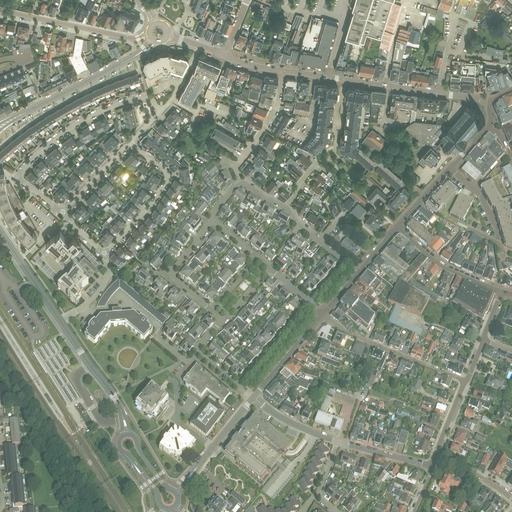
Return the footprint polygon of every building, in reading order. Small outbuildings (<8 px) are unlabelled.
[(42,0),(39,10),(45,11),(48,4),(44,2),(45,0),(47,0),(42,0)] [(61,0),(59,0),(52,0),(48,12),(50,12),(50,13),(54,14),(56,7),(58,7),(61,0)] [(110,3),(112,4),(113,4),(112,5),(116,8),(115,11),(118,12),(119,9),(122,6),(119,3),(120,1),(120,0),(111,0),(110,2),(110,3)] [(194,0),(191,8),(198,11),(197,14),(201,15),(202,13),(203,13),(208,0),(194,0)] [(381,39),(392,0),(352,0),(352,3),(355,6),(354,9),(352,9),(352,10),(353,10),(349,22),(350,22),(345,37),(354,40),(363,43),(364,43),(366,35),(381,39)] [(440,0),(438,7),(449,11),(452,1),(452,0),(440,0)] [(462,6),(462,7),(463,4),(465,0),(459,0),(457,6),(455,12),(459,14),(462,6)] [(475,13),(475,12),(480,0),(471,0),(467,10),(475,13)] [(505,0),(504,0),(494,0),(490,6),(492,8),(497,3),(500,6),(505,0)] [(95,4),(89,1),(87,6),(82,4),(80,7),(79,7),(75,16),(82,20),(84,15),(89,17),(95,4)] [(500,8),(506,13),(511,6),(506,1),(500,8)] [(230,14),(234,5),(226,2),(224,7),(222,6),(219,12),(221,13),(225,15),(226,12),(230,14)] [(257,13),(261,3),(256,2),(254,7),(253,11),(257,13)] [(393,2),(383,35),(380,47),(387,49),(400,5),(393,2)] [(93,22),(94,23),(97,14),(95,13),(98,6),(95,5),(93,9),(91,12),(92,12),(88,20),(90,21),(91,21),(91,22),(92,22),(93,22)] [(428,12),(423,26),(425,27),(431,29),(435,17),(437,11),(424,7),(424,6),(421,5),(420,10),(428,12)] [(475,13),(467,10),(461,8),(462,7),(462,6),(459,14),(472,19),(475,13)] [(273,18),(276,12),(269,9),(265,19),(269,20),(270,17),(273,18)] [(500,22),(503,18),(506,21),(508,18),(507,17),(509,16),(511,18),(511,9),(511,11),(510,11),(506,16),(503,13),(497,19),(500,22)] [(130,12),(124,10),(120,18),(126,20),(126,21),(127,23),(128,24),(126,28),(133,31),(136,25),(138,24),(140,18),(139,15),(132,12),(130,12)] [(111,16),(104,13),(100,22),(101,22),(101,24),(103,24),(104,24),(107,25),(110,19),(114,21),(118,13),(114,11),(112,16),(111,16)] [(435,17),(441,19),(444,13),(437,11),(435,17)] [(475,12),(475,13),(472,19),(478,22),(479,20),(478,19),(480,14),(475,12)] [(288,37),(289,38),(289,37),(294,39),(298,29),(304,17),(296,14),(292,25),(293,26),(288,37)] [(211,18),(208,17),(204,27),(200,25),(196,34),(203,37),(211,18)] [(303,39),(302,41),(301,47),(300,51),(300,54),(298,64),(298,62),(302,63),(302,65),(325,69),(326,65),(338,25),(328,21),(314,18),(312,18),(311,18),(303,39)] [(484,19),(481,24),(486,28),(490,22),(484,19)] [(215,22),(211,20),(207,29),(207,30),(204,37),(211,40),(214,32),(212,31),(215,22)] [(8,24),(8,25),(6,33),(9,33),(8,36),(11,36),(12,36),(13,33),(15,26),(8,24)] [(222,32),(219,30),(221,25),(218,24),(211,41),(217,43),(222,32)] [(20,44),(24,27),(19,26),(18,29),(17,29),(16,33),(19,34),(18,40),(17,45),(20,46),(20,44)] [(222,32),(217,43),(222,45),(224,44),(230,28),(228,27),(224,26),(222,31),(224,32),(223,32),(222,32)] [(23,44),(24,42),(25,35),(29,36),(30,32),(28,31),(29,28),(24,27),(20,44),(23,44)] [(407,40),(410,30),(407,29),(400,27),(396,40),(401,42),(400,46),(404,47),(405,47),(407,40)] [(407,40),(407,43),(418,47),(419,44),(417,43),(420,32),(411,29),(410,30),(407,40)] [(506,39),(509,35),(504,30),(500,35),(504,38),(506,39)] [(239,33),(238,36),(238,37),(237,39),(236,42),(236,43),(237,44),(239,43),(243,45),(247,36),(248,33),(248,32),(246,31),(245,32),(242,31),(241,34),(239,33)] [(52,33),(45,32),(43,40),(47,40),(46,45),(49,46),(52,33)] [(32,42),(40,44),(40,39),(36,39),(37,34),(33,33),(32,42)] [(273,60),(273,59),(277,49),(281,38),(281,37),(282,34),(279,33),(277,40),(275,39),(273,43),(269,54),(270,55),(269,59),(273,60)] [(258,37),(254,35),(252,34),(251,37),(249,36),(246,46),(249,47),(249,48),(250,49),(252,50),(253,49),(258,37)] [(259,34),(258,37),(253,49),(259,51),(263,42),(262,42),(263,40),(260,39),(259,41),(258,40),(258,39),(259,40),(259,39),(261,35),(259,34)] [(59,36),(59,37),(58,37),(58,38),(57,38),(57,39),(57,40),(57,41),(58,42),(56,50),(63,52),(64,49),(70,50),(72,43),(65,42),(66,37),(59,36)] [(289,37),(289,38),(286,45),(285,45),(280,61),(288,62),(289,60),(292,47),(292,45),(294,39),(289,37)] [(345,37),(340,52),(345,54),(348,55),(350,55),(354,40),(345,37)] [(81,50),(83,40),(83,39),(76,38),(74,53),(73,56),(69,56),(74,67),(68,70),(69,71),(65,73),(70,82),(78,78),(74,71),(76,70),(78,74),(88,68),(81,55),(81,50)] [(281,38),(277,49),(273,59),(279,61),(282,53),(279,52),(283,42),(282,42),(284,39),(281,38)] [(363,43),(354,40),(350,55),(349,56),(348,63),(347,63),(346,72),(355,73),(356,66),(357,66),(363,43)] [(396,40),(394,52),(393,58),(389,78),(397,80),(399,68),(401,61),(401,60),(402,55),(404,47),(400,46),(401,42),(396,40)] [(120,53),(116,44),(109,47),(111,53),(110,53),(112,57),(120,53)] [(297,64),(299,54),(300,54),(300,51),(301,47),(292,45),(292,47),(289,60),(291,60),(290,63),(297,64)] [(494,57),(498,58),(502,59),(503,51),(501,51),(501,50),(499,50),(496,49),(495,50),(495,51),(494,57)] [(90,71),(96,68),(94,65),(94,66),(91,62),(92,61),(88,55),(89,55),(87,52),(84,53),(86,56),(89,62),(86,63),(90,71)] [(348,55),(345,54),(340,52),(335,70),(344,71),(348,55)] [(94,65),(96,68),(101,66),(97,58),(94,59),(91,53),(89,55),(88,55),(92,61),(91,62),(94,66),(94,65)] [(170,69),(171,69),(182,72),(188,62),(188,61),(186,58),(180,56),(179,57),(168,54),(168,53),(167,53),(164,53),(161,54),(160,54),(160,55),(150,60),(150,59),(145,62),(144,66),(149,76),(145,78),(148,87),(152,85),(156,83),(155,81),(163,76),(163,74),(165,74),(168,73),(169,72),(170,69)] [(437,53),(434,64),(440,66),(440,65),(443,54),(437,53)] [(188,106),(192,99),(196,91),(204,76),(206,73),(216,77),(218,72),(221,66),(216,64),(210,62),(206,60),(204,59),(199,57),(196,64),(197,64),(195,69),(194,70),(193,72),(190,76),(190,77),(188,81),(185,86),(183,90),(180,95),(178,100),(188,106)] [(374,66),(375,63),(371,63),(371,62),(371,59),(366,58),(365,63),(363,63),(363,65),(361,64),(358,74),(372,76),(374,66)] [(387,60),(378,58),(376,65),(373,76),(382,77),(383,73),(384,74),(385,71),(384,71),(385,67),(387,60)] [(399,68),(408,70),(411,71),(413,61),(405,59),(405,60),(401,59),(401,60),(401,61),(399,68)] [(452,60),(451,72),(448,72),(447,72),(447,73),(447,74),(446,75),(446,81),(446,82),(447,82),(447,83),(450,83),(449,88),(459,90),(460,79),(461,71),(460,71),(463,63),(464,61),(460,61),(452,60)] [(460,79),(459,90),(473,91),(473,80),(475,80),(475,64),(463,63),(460,71),(461,71),(460,79)] [(436,84),(438,75),(440,66),(434,64),(432,71),(431,70),(428,85),(434,85),(436,84)] [(224,94),(228,85),(229,85),(229,86),(231,86),(232,83),(231,83),(232,77),(234,78),(237,70),(227,66),(225,70),(223,69),(222,74),(221,73),(218,81),(216,86),(219,87),(217,91),(224,94)] [(22,68),(16,70),(20,80),(26,78),(22,68)] [(410,73),(408,73),(408,70),(399,68),(398,80),(407,81),(409,81),(410,73)] [(485,75),(485,76),(489,91),(492,90),(499,88),(495,75),(496,70),(485,68),(484,75),(485,75)] [(506,76),(505,73),(504,72),(507,71),(506,68),(502,70),(502,72),(503,76),(503,77),(504,77),(507,86),(511,82),(511,78),(511,77),(508,78),(507,75),(506,76)] [(16,70),(9,73),(13,83),(20,80),(16,70)] [(249,73),(240,71),(238,70),(235,84),(238,84),(239,79),(243,80),(243,78),(247,79),(249,73)] [(418,83),(420,71),(416,70),(416,73),(411,72),(410,82),(418,83)] [(496,70),(495,75),(499,88),(507,86),(503,77),(503,76),(502,72),(496,72),(496,70)] [(420,71),(418,83),(427,84),(429,75),(424,74),(425,71),(420,71)] [(9,73),(2,76),(6,86),(13,83),(9,73)] [(141,76),(138,77),(137,73),(132,75),(135,84),(139,82),(143,81),(141,76)] [(57,75),(62,86),(68,83),(65,76),(61,78),(59,74),(57,75)] [(53,77),(55,81),(52,82),(56,89),(62,86),(57,75),(53,77)] [(132,75),(127,77),(130,86),(135,84),(132,75)] [(249,84),(250,84),(260,86),(262,78),(250,76),(249,84)] [(272,100),(265,97),(265,93),(275,94),(276,85),(276,86),(278,78),(264,76),(260,102),(259,101),(258,104),(269,108),(272,100)] [(122,79),(124,86),(129,85),(130,86),(127,77),(122,79)] [(124,86),(122,79),(116,81),(119,88),(120,91),(125,89),(124,86)] [(284,94),(293,95),(294,95),(294,91),(295,92),(296,88),(295,88),(295,87),(295,88),(296,81),(287,79),(287,81),(285,81),(284,87),(285,87),(284,94)] [(44,81),(49,92),(56,89),(52,82),(47,85),(45,80),(44,81)] [(40,83),(42,88),(39,89),(42,96),(49,92),(44,81),(40,83)] [(116,81),(111,83),(115,91),(114,90),(119,88),(116,81)] [(294,108),(293,112),(293,113),(302,114),(308,115),(310,104),(305,103),(306,92),(307,93),(309,82),(299,81),(297,91),(298,91),(297,96),(295,96),(294,102),(295,102),(295,104),(291,103),(290,107),(294,108)] [(111,83),(106,85),(110,93),(115,91),(111,83)] [(257,99),(259,90),(260,86),(250,84),(249,88),(250,88),(250,90),(248,97),(257,99)] [(315,133),(302,148),(316,154),(325,143),(327,145),(331,141),(332,135),(329,135),(331,127),(331,125),(332,124),(332,123),(332,120),(331,120),(332,112),(333,112),(334,104),(333,104),(333,102),(333,100),(336,100),(337,98),(338,98),(339,91),(337,91),(338,87),(315,84),(313,97),(320,98),(317,121),(316,133),(315,133)] [(24,94),(30,91),(32,94),(36,92),(32,85),(22,89),(24,94)] [(101,87),(105,95),(110,93),(106,85),(101,87)] [(100,98),(105,95),(101,87),(96,89),(100,98)] [(207,88),(204,96),(214,100),(217,92),(207,88)] [(347,114),(346,121),(345,121),(344,124),(344,126),(344,128),(344,129),(343,137),(341,137),(339,149),(347,155),(346,156),(348,158),(356,149),(359,146),(356,143),(356,141),(357,141),(357,139),(359,126),(362,104),(366,104),(369,104),(371,91),(348,88),(347,92),(346,92),(345,99),(346,99),(346,101),(349,102),(349,104),(348,106),(347,106),(346,114),(347,114)] [(96,89),(91,92),(94,99),(99,97),(100,98),(96,89)] [(6,114),(12,111),(10,106),(11,106),(9,101),(18,97),(15,90),(8,94),(9,96),(7,97),(4,99),(7,104),(2,106),(6,114)] [(371,105),(371,124),(373,124),(376,124),(377,118),(382,119),(384,105),(386,92),(371,90),(371,91),(371,105)] [(94,99),(91,92),(86,94),(89,101),(90,103),(95,101),(94,99)] [(404,107),(406,95),(400,94),(393,93),(392,100),(391,99),(389,110),(391,110),(390,115),(396,116),(397,106),(404,107)] [(85,104),(89,101),(86,94),(81,97),(85,104)] [(511,117),(511,94),(503,99),(502,99),(508,110),(511,117)] [(411,96),(406,95),(404,107),(415,109),(417,96),(411,95),(411,96)] [(418,96),(416,108),(418,109),(420,109),(420,111),(435,113),(435,110),(436,111),(436,110),(438,110),(439,99),(437,99),(420,97),(418,96)] [(81,97),(76,99),(80,106),(85,104),(81,97)] [(75,109),(80,106),(76,99),(71,102),(75,109)] [(439,120),(440,124),(443,125),(443,124),(447,119),(442,117),(442,112),(447,113),(447,110),(447,108),(446,107),(447,100),(439,99),(438,110),(436,110),(436,111),(436,112),(439,120)] [(502,126),(511,122),(511,117),(508,110),(502,99),(495,105),(494,108),(498,116),(499,118),(502,126)] [(71,102),(66,105),(70,111),(75,109),(71,102)] [(256,111),(265,115),(265,114),(266,115),(267,112),(266,111),(267,111),(261,108),(262,107),(259,106),(258,107),(253,105),(252,105),(248,103),(246,107),(247,107),(251,109),(256,111)] [(66,105),(62,107),(66,114),(70,111),(66,105)] [(445,126),(443,124),(443,125),(440,124),(430,123),(423,122),(414,122),(410,124),(405,127),(419,140),(416,143),(419,145),(423,140),(430,146),(428,148),(427,147),(425,148),(427,150),(424,153),(418,159),(421,162),(423,163),(424,162),(425,164),(426,163),(431,167),(434,163),(434,164),(437,160),(436,160),(437,159),(440,155),(437,153),(439,150),(440,149),(439,147),(440,146),(441,147),(442,148),(441,149),(442,150),(442,149),(444,150),(443,151),(444,151),(445,150),(446,151),(446,152),(447,152),(448,151),(449,150),(450,151),(450,150),(450,149),(451,148),(454,151),(454,152),(455,152),(455,151),(458,147),(459,148),(459,149),(460,149),(460,148),(462,145),(462,146),(464,144),(464,143),(466,141),(467,141),(467,140),(466,140),(465,139),(468,136),(469,136),(469,135),(472,131),(472,132),(473,131),(472,131),(475,127),(476,128),(477,127),(476,127),(478,124),(479,124),(480,124),(481,123),(480,123),(484,119),(484,120),(485,119),(484,119),(485,118),(484,118),(483,118),(480,116),(481,115),(480,114),(479,115),(478,113),(476,112),(474,110),(473,109),(473,108),(472,109),(472,108),(471,108),(470,108),(469,109),(467,106),(467,105),(466,105),(466,106),(463,109),(462,109),(462,110),(463,110),(464,111),(461,114),(460,114),(460,115),(458,118),(457,118),(456,118),(457,119),(454,122),(453,122),(453,123),(450,127),(449,126),(449,125),(448,125),(448,126),(447,128),(445,126)] [(62,107),(57,110),(61,117),(66,114),(62,107)] [(251,109),(247,107),(246,109),(254,112),(253,114),(263,119),(265,115),(256,111),(251,109)] [(57,110),(52,113),(57,121),(57,119),(61,117),(57,110)] [(170,114),(177,121),(177,120),(179,123),(186,116),(181,112),(179,114),(174,110),(170,114)] [(57,121),(52,113),(48,116),(52,123),(57,121)] [(281,113),(270,130),(277,134),(279,135),(283,129),(286,124),(290,118),(281,113)] [(175,123),(177,121),(170,114),(166,118),(171,123),(168,125),(174,131),(173,129),(177,125),(175,123)] [(48,126),(52,123),(48,116),(43,119),(48,126)] [(250,121),(260,125),(262,121),(252,116),(250,121)] [(108,131),(106,128),(109,127),(105,118),(99,121),(103,129),(105,133),(108,131)] [(48,126),(43,119),(38,122),(43,129),(48,126)] [(222,126),(233,132),(235,127),(236,126),(236,123),(234,122),(233,126),(229,123),(229,122),(225,120),(222,126)] [(97,129),(94,131),(97,136),(100,135),(98,132),(103,129),(99,121),(94,123),(97,129)] [(260,125),(250,121),(245,131),(250,133),(252,127),(258,130),(260,125)] [(38,122),(34,125),(38,131),(39,132),(43,129),(38,122)] [(174,131),(168,125),(166,128),(161,123),(157,128),(159,130),(164,134),(166,132),(170,135),(174,138),(178,134),(174,131)] [(383,128),(392,135),(396,133),(385,124),(383,128)] [(503,126),(507,137),(511,134),(511,127),(511,128),(510,124),(503,126)] [(38,131),(34,125),(29,128),(34,134),(38,131)] [(231,135),(215,126),(210,135),(235,149),(240,140),(231,135)] [(97,136),(94,131),(91,132),(88,127),(83,130),(87,138),(92,135),(94,138),(97,136)] [(34,134),(29,128),(25,131),(30,139),(30,138),(31,140),(35,136),(34,134)] [(81,138),(78,140),(81,145),(85,143),(85,141),(85,139),(87,138),(83,130),(77,133),(81,138)] [(378,135),(371,130),(370,132),(362,142),(376,153),(385,141),(378,135)] [(30,139),(25,131),(20,135),(26,142),(30,139)] [(487,150),(487,149),(490,146),(490,147),(495,142),(496,141),(490,134),(488,134),(483,139),(483,140),(479,144),(480,144),(476,148),(483,154),(483,153),(486,151),(487,150)] [(21,145),(26,142),(20,135),(16,138),(21,145)] [(112,135),(108,139),(114,146),(119,142),(112,135)] [(146,148),(147,147),(152,141),(148,138),(148,137),(145,135),(140,141),(142,143),(142,144),(146,148)] [(71,136),(67,140),(72,148),(77,144),(79,147),(81,145),(78,140),(75,142),(71,136)] [(269,151),(270,152),(277,142),(269,137),(268,136),(267,137),(266,137),(265,138),(266,139),(263,143),(265,145),(263,147),(269,151)] [(155,137),(152,141),(147,147),(149,149),(149,150),(153,154),(154,153),(159,146),(155,142),(158,139),(155,137)] [(21,145),(16,138),(11,141),(16,147),(17,148),(21,145)] [(110,150),(114,146),(108,139),(106,141),(103,140),(99,144),(104,148),(106,146),(110,150)] [(65,148),(63,151),(67,156),(69,154),(67,151),(72,148),(67,140),(62,143),(65,148)] [(12,151),(16,147),(11,141),(7,145),(13,152),(12,151)] [(498,146),(495,142),(490,147),(490,146),(487,149),(487,150),(490,154),(498,146)] [(162,143),(159,146),(154,153),(156,155),(155,156),(160,159),(161,158),(160,158),(166,151),(162,148),(164,145),(162,143)] [(204,143),(202,146),(210,151),(212,148),(204,143)] [(104,148),(99,144),(95,148),(97,150),(95,152),(102,159),(106,155),(101,150),(104,148)] [(7,145),(3,148),(9,155),(13,152),(7,145)] [(502,149),(498,146),(490,154),(497,161),(502,157),(504,154),(501,150),(502,149)] [(299,157),(297,159),(296,161),(299,164),(300,162),(305,166),(310,161),(304,156),(307,152),(301,149),(298,147),(298,148),(297,148),(295,153),(299,157)] [(369,170),(372,167),(395,188),(398,190),(402,185),(403,183),(405,181),(402,179),(401,180),(381,162),(382,161),(379,158),(378,159),(375,157),(372,160),(361,150),(362,149),(359,147),(356,150),(357,150),(358,152),(354,156),(369,170)] [(480,168),(484,166),(490,160),(490,159),(483,153),(483,154),(476,148),(476,147),(468,157),(480,168)] [(3,148),(0,151),(0,153),(5,159),(9,155),(3,148)] [(56,148),(52,151),(58,159),(60,157),(62,159),(64,157),(67,156),(63,151),(60,153),(56,148)] [(160,158),(161,158),(163,160),(162,161),(167,165),(167,164),(172,158),(168,155),(171,151),(168,148),(166,151),(160,158)] [(201,149),(197,157),(204,162),(205,160),(206,161),(211,153),(205,150),(204,151),(201,149)] [(269,151),(267,153),(260,149),(259,150),(258,150),(257,152),(257,153),(256,154),(266,160),(268,157),(272,160),(275,155),(270,152),(269,151)] [(51,160),(49,162),(53,167),(55,165),(53,162),(58,159),(52,151),(47,155),(51,160)] [(483,153),(490,159),(492,158),(486,151),(483,153)] [(86,156),(91,161),(93,159),(98,163),(102,159),(95,152),(91,156),(89,154),(87,156),(86,156)] [(137,157),(136,155),(133,152),(128,158),(134,164),(140,158),(138,156),(137,157)] [(180,163),(176,159),(178,157),(175,154),(172,158),(167,164),(170,166),(169,167),(173,171),(178,166),(178,165),(180,163)] [(83,165),(89,172),(93,168),(89,163),(91,161),(86,156),(84,158),(85,159),(83,161),(85,163),(83,165)] [(467,163),(477,172),(480,168),(468,157),(464,160),(467,163)] [(134,164),(128,158),(124,162),(128,166),(126,168),(130,173),(135,168),(132,166),(134,164)] [(253,170),(255,172),(256,172),(261,165),(263,163),(264,161),(259,158),(258,159),(252,166),(249,164),(248,165),(246,164),(243,167),(245,169),(244,171),(248,175),(253,170)] [(285,163),(290,167),(288,170),(296,177),(301,171),(295,166),(297,164),(290,158),(285,163)] [(490,160),(484,166),(486,168),(487,166),(490,169),(496,162),(492,158),(490,159),(490,160)] [(53,167),(49,162),(46,165),(42,160),(37,164),(44,171),(48,167),(51,169),(53,167)] [(180,174),(189,173),(188,165),(182,160),(180,163),(178,165),(178,166),(180,168),(179,169),(180,174)] [(73,169),(79,174),(81,171),(85,176),(89,172),(83,165),(81,163),(78,166),(77,165),(76,166),(73,169)] [(475,182),(481,175),(477,172),(467,163),(461,170),(475,182)] [(47,174),(46,173),(44,171),(37,164),(33,168),(38,173),(36,175),(38,177),(41,180),(43,178),(47,174)] [(204,179),(208,183),(215,178),(213,176),(217,172),(217,171),(217,170),(215,168),(214,168),(214,167),(213,168),(211,165),(205,170),(207,172),(207,173),(209,175),(204,179)] [(256,172),(255,172),(254,174),(256,176),(254,178),(261,183),(266,178),(261,175),(266,169),(261,165),(256,172)] [(511,169),(510,166),(507,167),(505,165),(496,169),(495,168),(487,177),(500,202),(511,198),(511,169)] [(115,170),(122,177),(126,173),(128,175),(130,173),(126,168),(124,171),(119,166),(115,170)] [(486,168),(484,166),(480,168),(477,172),(481,175),(483,177),(490,169),(487,166),(486,168)] [(70,178),(77,185),(81,180),(76,176),(79,174),(73,169),(74,169),(72,172),(74,174),(70,178)] [(122,177),(115,170),(111,175),(116,179),(113,181),(118,186),(122,182),(120,179),(122,177)] [(34,182),(38,177),(36,175),(31,171),(26,177),(29,180),(30,179),(34,182)] [(149,178),(157,183),(161,177),(157,174),(156,176),(149,171),(148,173),(151,176),(149,178)] [(0,204),(1,205),(2,208),(3,210),(4,213),(6,215),(7,218),(9,220),(10,223),(12,225),(13,227),(15,230),(17,232),(19,234),(21,236),(26,245),(27,246),(39,234),(36,229),(35,229),(32,233),(31,232),(31,231),(34,228),(35,227),(27,214),(26,215),(24,212),(22,209),(24,208),(9,182),(5,183),(3,172),(0,172),(0,204)] [(412,172),(408,177),(411,179),(411,180),(415,183),(416,184),(419,180),(421,179),(415,174),(415,175),(412,172)] [(190,181),(189,173),(180,174),(181,180),(182,180),(180,183),(184,186),(186,187),(190,181)] [(224,185),(221,188),(225,191),(228,188),(226,186),(228,184),(227,184),(226,183),(230,180),(229,179),(229,178),(227,176),(224,173),(219,177),(225,184),(224,185)] [(326,175),(324,178),(318,173),(314,178),(317,180),(314,183),(319,186),(321,184),(322,184),(324,181),(329,186),(333,181),(326,175)] [(65,177),(61,181),(66,187),(68,184),(73,189),(77,185),(70,178),(68,180),(65,177)] [(511,198),(500,202),(487,177),(479,186),(480,187),(480,186),(493,207),(494,207),(505,246),(505,247),(511,249),(511,198)] [(157,183),(149,178),(146,183),(143,181),(141,184),(147,187),(148,185),(154,188),(157,183)] [(114,190),(118,186),(113,181),(111,183),(107,179),(103,183),(109,190),(111,188),(114,190)] [(179,193),(179,194),(181,195),(183,192),(181,190),(184,186),(180,183),(175,180),(171,184),(172,185),(171,188),(179,193)] [(282,184),(282,183),(278,180),(275,183),(272,181),(266,188),(268,190),(268,191),(269,192),(271,191),(271,192),(276,186),(278,188),(282,184)] [(458,223),(458,222),(459,220),(462,222),(473,202),(468,199),(471,194),(464,190),(463,192),(458,188),(457,189),(447,180),(448,180),(447,180),(443,185),(440,189),(439,191),(438,190),(432,197),(433,198),(431,200),(430,199),(427,202),(428,203),(425,205),(435,214),(456,225),(458,223)] [(58,191),(64,197),(68,193),(64,189),(66,187),(61,181),(61,182),(58,186),(60,189),(58,191)] [(284,181),(282,183),(282,184),(278,188),(277,189),(279,191),(278,193),(285,199),(287,197),(289,194),(285,190),(289,185),(284,181)] [(322,189),(319,186),(314,183),(314,182),(310,187),(315,192),(311,197),(314,199),(317,200),(318,199),(325,191),(322,189)] [(109,190),(103,183),(98,187),(103,192),(101,194),(105,199),(112,192),(109,190)] [(145,190),(147,187),(141,184),(140,186),(138,188),(140,191),(139,193),(146,199),(150,194),(145,190)] [(214,189),(218,193),(221,191),(213,184),(211,187),(214,189)] [(407,190),(402,185),(398,190),(395,188),(394,189),(393,189),(391,191),(385,186),(381,191),(376,187),(367,197),(367,198),(372,202),(378,195),(384,200),(385,202),(393,209),(397,205),(398,204),(405,196),(409,191),(407,190)] [(176,198),(179,194),(179,193),(171,188),(170,187),(166,192),(167,192),(166,195),(174,201),(176,202),(178,199),(176,198)] [(206,187),(205,188),(202,191),(205,194),(211,199),(214,196),(215,197),(218,193),(214,189),(213,190),(210,188),(208,190),(206,187)] [(242,202),(245,198),(246,197),(242,194),(245,191),(241,188),(235,196),(239,200),(236,205),(240,207),(241,204),(242,202)] [(56,189),(52,193),(57,199),(56,200),(59,203),(64,197),(58,191),(56,189)] [(359,200),(360,200),(364,203),(367,200),(366,200),(353,190),(351,193),(353,195),(355,196),(359,200)] [(202,203),(207,207),(210,204),(209,203),(211,199),(205,194),(202,191),(202,192),(200,195),(202,197),(200,200),(203,202),(202,203)] [(99,205),(102,203),(105,199),(101,194),(99,196),(94,192),(90,196),(97,203),(99,205)] [(347,195),(349,197),(343,204),(345,206),(345,207),(346,208),(347,208),(348,208),(352,204),(354,206),(359,200),(355,196),(353,195),(351,193),(350,192),(347,195)] [(143,203),(146,199),(139,193),(135,198),(133,196),(130,198),(135,202),(138,199),(143,203)] [(169,208),(171,210),(173,207),(171,205),(174,201),(166,195),(165,194),(162,199),(163,200),(161,202),(169,208)] [(248,204),(251,205),(256,196),(253,195),(251,195),(247,200),(245,198),(242,202),(241,204),(247,207),(248,204)] [(95,205),(97,203),(90,196),(86,200),(90,205),(88,207),(93,211),(97,207),(95,205)] [(252,210),(257,213),(260,207),(257,206),(261,201),(260,200),(259,198),(256,196),(251,205),(254,207),(252,210)] [(332,204),(329,205),(330,208),(329,209),(332,215),(339,212),(337,206),(340,205),(336,196),(334,197),(331,201),(332,204)] [(300,197),(298,200),(295,204),(298,206),(296,209),(302,213),(303,211),(306,212),(308,209),(313,201),(314,199),(311,197),(310,199),(308,202),(306,200),(304,202),(302,201),(303,199),(300,197)] [(133,205),(135,202),(130,198),(129,200),(127,202),(129,205),(127,207),(134,213),(138,209),(133,205)] [(365,204),(364,203),(360,200),(358,202),(350,211),(352,212),(358,217),(366,209),(363,207),(365,204)] [(166,213),(169,208),(161,202),(160,202),(157,206),(158,207),(156,210),(162,214),(166,217),(168,214),(166,213)] [(207,207),(202,203),(196,210),(195,209),(193,211),(198,216),(200,213),(201,214),(203,211),(204,211),(206,209),(206,208),(207,207)] [(264,213),(267,214),(272,206),(268,204),(267,204),(266,204),(263,209),(260,207),(257,213),(262,216),(264,213)] [(91,213),(93,211),(88,207),(86,209),(82,205),(78,209),(87,218),(91,214),(91,213)] [(119,211),(123,216),(125,213),(130,218),(134,213),(127,207),(125,205),(124,205),(121,207),(122,207),(119,211)] [(272,222),(274,220),(277,215),(277,214),(276,217),(273,215),(276,210),(275,209),(275,208),(272,206),(267,214),(269,216),(267,219),(272,222)] [(382,220),(373,212),(375,210),(371,206),(369,208),(369,207),(368,208),(369,208),(366,211),(370,215),(365,220),(366,221),(364,224),(371,230),(374,228),(375,228),(378,225),(378,224),(379,224),(380,222),(382,220)] [(224,215),(228,218),(228,217),(230,218),(234,213),(230,210),(229,211),(225,207),(218,215),(221,218),(224,215)] [(429,223),(434,217),(428,212),(428,213),(422,208),(418,213),(429,223)] [(87,218),(78,209),(72,214),(75,217),(77,216),(80,220),(83,222),(87,218)] [(156,210),(155,209),(152,214),(153,214),(151,217),(161,224),(164,221),(160,219),(162,214),(156,210)] [(317,217),(312,214),(313,212),(308,209),(306,212),(305,214),(307,216),(306,218),(310,220),(309,222),(313,224),(314,223),(316,219),(317,217)] [(121,218),(123,216),(119,211),(115,215),(117,218),(115,220),(122,227),(126,223),(121,218)] [(188,218),(190,221),(198,227),(200,224),(200,223),(201,222),(196,218),(198,216),(193,211),(189,216),(190,216),(188,218)] [(274,220),(279,223),(281,220),(286,223),(290,218),(288,217),(288,216),(286,215),(285,215),(281,213),(280,216),(277,215),(274,220)] [(242,220),(244,218),(239,214),(235,219),(233,217),(227,223),(228,224),(228,225),(230,227),(231,227),(232,227),(236,222),(238,224),(242,220)] [(316,219),(319,220),(315,227),(320,230),(325,223),(322,221),(324,217),(319,214),(317,217),(316,219)] [(426,227),(429,224),(417,214),(413,219),(420,226),(423,223),(426,227)] [(150,230),(152,233),(155,230),(152,227),(155,223),(149,217),(145,221),(146,222),(143,224),(150,230)] [(105,223),(104,223),(111,229),(113,226),(117,231),(122,227),(115,220),(112,218),(108,222),(106,220),(104,222),(105,223)] [(180,228),(186,231),(189,227),(193,231),(194,230),(195,230),(198,227),(190,221),(188,218),(186,221),(185,221),(183,224),(180,228)] [(237,234),(240,236),(247,228),(244,226),(247,223),(242,220),(238,224),(240,227),(236,231),(237,232),(237,234)] [(432,235),(431,236),(421,227),(419,229),(417,227),(418,225),(412,220),(408,224),(408,225),(406,227),(407,228),(408,230),(411,233),(426,246),(433,238),(436,235),(433,233),(436,230),(433,228),(430,232),(432,235)] [(108,231),(111,229),(104,223),(102,225),(104,226),(102,228),(103,229),(101,231),(102,233),(109,240),(113,235),(108,231)] [(145,237),(145,238),(146,239),(149,237),(146,234),(150,230),(143,224),(143,223),(139,227),(139,228),(137,230),(145,237)] [(249,234),(252,236),(256,231),(251,227),(249,230),(247,228),(240,236),(243,238),(245,238),(245,239),(249,234)] [(180,235),(179,237),(187,242),(189,239),(189,238),(189,237),(184,233),(186,231),(180,228),(177,233),(180,235)] [(282,231),(280,228),(275,232),(278,237),(281,235),(282,237),(290,233),(289,232),(290,231),(288,229),(287,228),(282,231)] [(141,241),(145,238),(145,237),(137,230),(136,229),(132,233),(133,234),(131,236),(131,237),(138,244),(140,246),(143,243),(141,241)] [(336,236),(340,239),(345,233),(341,230),(336,236)] [(64,261),(71,250),(73,252),(74,250),(81,244),(80,243),(73,238),(69,242),(67,240),(65,237),(64,237),(60,231),(55,237),(54,236),(52,238),(52,237),(46,244),(57,251),(55,253),(57,255),(63,261),(64,261)] [(251,245),(254,248),(260,240),(258,238),(260,235),(256,231),(252,236),(254,238),(250,243),(251,244),(251,245)] [(445,236),(440,232),(427,246),(436,255),(449,241),(444,237),(445,236)] [(461,232),(454,240),(446,250),(441,257),(444,260),(447,262),(453,255),(452,255),(455,251),(457,248),(456,247),(463,238),(461,237),(463,234),(461,232)] [(104,245),(109,240),(102,233),(98,237),(102,241),(101,242),(104,245)] [(216,246),(215,233),(209,240),(210,241),(206,245),(205,244),(203,246),(208,251),(208,250),(210,252),(216,246)] [(215,233),(216,246),(223,251),(229,244),(226,242),(225,243),(221,240),(222,239),(215,233)] [(470,233),(466,239),(466,240),(470,242),(472,243),(476,235),(470,233)] [(131,237),(131,236),(130,236),(126,240),(127,241),(125,243),(134,252),(136,249),(135,248),(138,244),(131,237)] [(392,293),(389,298),(388,301),(396,305),(402,308),(420,316),(429,299),(435,303),(438,298),(438,297),(433,293),(428,291),(425,289),(415,283),(411,279),(413,276),(415,273),(420,268),(425,262),(426,261),(427,260),(424,257),(422,255),(416,250),(400,236),(397,237),(381,256),(387,261),(405,274),(400,280),(399,280),(397,285),(393,291),(392,293)] [(187,242),(179,237),(177,240),(174,238),(171,243),(176,246),(178,244),(183,247),(184,246),(185,246),(187,242)] [(295,247),(300,239),(297,237),(295,237),(294,237),(292,241),(289,240),(285,246),(291,249),(292,246),(295,247)] [(359,250),(359,249),(355,245),(355,246),(346,238),(341,244),(350,252),(349,252),(353,256),(354,255),(357,252),(359,250)] [(263,242),(260,240),(254,248),(257,250),(258,250),(259,251),(263,246),(265,248),(270,243),(265,239),(263,242)] [(300,239),(295,247),(298,249),(296,252),(301,255),(305,249),(302,247),(305,243),(304,242),(303,241),(300,239)] [(176,246),(171,243),(169,242),(166,247),(168,248),(167,251),(175,256),(175,257),(176,257),(177,257),(178,256),(180,254),(179,253),(180,252),(175,249),(176,246)] [(470,242),(469,245),(468,246),(467,245),(466,247),(466,246),(461,255),(455,266),(460,269),(472,243),(470,242)] [(124,258),(125,258),(128,254),(130,256),(132,253),(123,244),(121,247),(120,246),(116,250),(117,251),(124,258)] [(270,244),(269,245),(264,250),(267,252),(264,255),(268,258),(268,259),(270,260),(272,261),(276,257),(271,252),(273,249),(274,247),(270,244)] [(311,258),(313,255),(319,249),(318,248),(318,247),(316,245),(315,245),(314,245),(310,250),(308,248),(304,252),(311,258)] [(455,266),(461,255),(458,253),(460,251),(462,252),(464,247),(462,245),(449,263),(455,266)] [(208,251),(203,246),(200,250),(202,251),(199,254),(205,260),(209,256),(211,257),(213,255),(210,252),(208,250),(208,251)] [(233,249),(231,251),(230,249),(227,253),(229,254),(227,255),(234,261),(247,260),(240,254),(239,255),(235,252),(236,251),(233,249)] [(117,251),(115,253),(114,252),(109,258),(111,260),(112,261),(113,260),(118,265),(122,261),(124,262),(126,260),(125,258),(124,258),(117,251)] [(161,262),(164,258),(167,261),(170,258),(162,251),(160,253),(157,251),(153,256),(156,258),(161,262)] [(461,269),(467,271),(474,254),(472,253),(468,263),(464,261),(461,269)] [(205,260),(199,254),(196,257),(195,257),(192,260),(197,264),(196,264),(198,266),(201,269),(204,266),(202,264),(205,260)] [(476,255),(474,254),(467,271),(473,274),(476,266),(472,264),(476,255)] [(321,262),(325,266),(327,264),(332,268),(333,267),(334,267),(336,265),(335,264),(336,263),(335,263),(335,262),(334,262),(329,257),(327,260),(324,257),(321,262)] [(385,268),(387,265),(388,264),(386,263),(379,257),(373,264),(379,270),(383,266),(385,268)] [(164,265),(161,262),(156,258),(150,265),(155,269),(157,270),(160,267),(161,268),(164,265)] [(285,267),(287,269),(291,264),(292,263),(291,262),(291,260),(290,259),(288,259),(284,263),(279,259),(275,264),(276,265),(276,266),(278,267),(279,267),(282,270),(285,267)] [(482,264),(483,260),(480,259),(478,263),(479,263),(474,274),(481,277),(484,270),(481,268),(483,264),(482,264)] [(180,274),(193,273),(198,266),(196,264),(197,264),(192,260),(190,262),(191,263),(187,268),(186,267),(180,274)] [(247,260),(234,261),(229,268),(231,269),(231,270),(235,274),(237,271),(236,270),(240,266),(241,267),(247,260)] [(383,266),(379,270),(382,272),(397,285),(399,280),(400,280),(405,274),(387,261),(386,263),(388,264),(387,265),(385,268),(383,266)] [(425,262),(420,268),(424,271),(423,272),(426,275),(427,272),(430,274),(429,275),(431,277),(429,278),(431,279),(438,270),(432,264),(431,265),(426,261),(425,262)] [(482,278),(491,281),(494,273),(490,271),(491,268),(493,269),(495,263),(490,261),(488,267),(487,266),(486,270),(487,270),(482,278)] [(323,268),(325,266),(321,262),(317,266),(320,269),(318,271),(325,278),(328,275),(327,273),(328,272),(323,268)] [(291,264),(287,269),(289,271),(288,273),(291,275),(291,276),(293,278),(294,278),(295,279),(300,274),(294,270),(297,267),(292,263),(291,264)] [(232,277),(235,274),(231,270),(231,269),(229,268),(226,265),(223,268),(225,270),(222,274),(228,280),(231,276),(232,277)] [(380,278),(378,278),(374,274),(377,270),(372,266),(367,271),(376,279),(377,279),(383,284),(392,293),(393,291),(392,289),(383,281),(380,278)] [(145,283),(148,286),(153,281),(150,278),(146,275),(149,271),(146,268),(143,272),(142,271),(140,270),(139,270),(136,272),(137,273),(138,275),(138,276),(146,282),(145,283)] [(75,270),(68,280),(66,279),(65,281),(64,281),(58,287),(58,288),(58,287),(60,289),(69,295),(68,296),(69,298),(76,305),(76,304),(81,297),(81,296),(77,293),(80,291),(83,289),(82,288),(88,284),(88,283),(87,283),(85,282),(82,279),(83,278),(82,276),(75,269),(75,270)] [(313,271),(309,276),(314,280),(316,277),(320,281),(321,281),(323,280),(325,278),(318,271),(316,273),(313,271)] [(376,279),(367,271),(363,276),(379,289),(381,286),(383,284),(377,279),(376,279)] [(193,273),(180,274),(187,279),(188,278),(192,282),(191,283),(194,285),(200,278),(193,273)] [(413,276),(411,279),(415,283),(416,281),(420,277),(416,273),(415,273),(413,276)] [(439,288),(442,289),(444,290),(447,285),(449,286),(454,277),(445,273),(440,282),(442,283),(441,285),(440,285),(439,288)] [(228,280),(222,274),(218,278),(216,276),(214,279),(217,282),(219,283),(224,287),(227,284),(225,283),(228,280)] [(499,275),(500,278),(500,282),(502,283),(501,286),(509,287),(509,285),(510,278),(507,277),(503,276),(499,275)] [(314,280),(309,276),(307,278),(309,280),(303,287),(307,290),(309,288),(312,291),(316,286),(311,282),(314,280)] [(363,276),(359,281),(368,288),(370,286),(376,292),(379,289),(363,276)] [(451,304),(452,302),(459,288),(458,288),(462,280),(456,278),(450,289),(453,290),(449,299),(451,300),(449,303),(451,304)] [(107,303),(108,302),(108,300),(109,299),(110,298),(111,297),(113,294),(115,292),(117,290),(119,288),(163,325),(167,319),(140,296),(119,279),(117,280),(116,282),(114,283),(112,285),(111,286),(109,288),(108,290),(106,291),(105,293),(104,295),(102,297),(101,298),(100,300),(99,301),(99,302),(98,303),(98,304),(97,305),(96,307),(105,307),(107,303)] [(155,283),(153,281),(148,286),(155,292),(157,289),(164,282),(161,279),(159,279),(155,283)] [(270,294),(272,296),(274,294),(278,289),(276,287),(279,284),(275,281),(273,283),(270,280),(266,285),(273,291),(270,294)] [(379,303),(371,297),(374,293),(368,288),(359,281),(355,286),(367,296),(365,298),(373,304),(376,307),(379,303)] [(486,291),(463,281),(459,288),(452,302),(451,304),(468,314),(467,315),(471,317),(472,316),(474,318),(475,316),(483,320),(485,314),(487,314),(486,314),(494,295),(493,294),(486,291)] [(161,300),(163,297),(168,291),(165,289),(168,286),(167,286),(167,284),(164,282),(157,289),(160,291),(156,296),(161,300)] [(205,295),(212,301),(211,288),(204,282),(202,285),(200,283),(197,287),(199,289),(198,289),(201,291),(202,290),(206,294),(205,295)] [(222,290),(224,287),(219,283),(217,282),(211,288),(212,301),(218,294),(217,293),(221,289),(222,290)] [(368,309),(373,304),(365,298),(353,288),(349,292),(362,304),(368,309)] [(440,294),(442,289),(439,288),(438,288),(436,291),(434,290),(433,293),(438,297),(438,298),(441,299),(443,295),(440,294)] [(169,304),(179,292),(176,290),(174,290),(173,289),(170,293),(168,291),(163,297),(167,301),(167,303),(169,304)] [(274,294),(272,296),(275,298),(276,296),(278,298),(281,295),(286,300),(290,295),(289,294),(289,293),(287,291),(286,291),(283,289),(280,292),(278,289),(274,294)] [(183,296),(179,292),(169,304),(170,305),(172,305),(177,308),(181,304),(178,302),(183,296)] [(375,315),(348,293),(340,303),(361,321),(368,327),(375,315)] [(262,308),(264,306),(268,301),(264,297),(261,300),(256,295),(256,296),(254,296),(252,299),(262,308)] [(285,304),(287,306),(288,304),(295,310),(300,305),(296,302),(298,300),(294,297),(291,301),(289,299),(285,303),(285,304)] [(254,308),(252,311),(256,315),(262,308),(252,299),(249,302),(249,304),(254,308)] [(185,311),(187,313),(194,305),(189,301),(184,307),(182,305),(178,310),(183,314),(185,311)] [(194,305),(187,313),(190,315),(187,318),(192,321),(196,316),(194,314),(197,310),(197,309),(197,308),(194,305)] [(341,305),(338,309),(344,314),(345,315),(346,313),(349,315),(349,316),(350,317),(353,315),(341,305)] [(277,312),(275,315),(274,314),(272,316),(276,320),(283,326),(286,323),(286,322),(286,321),(281,317),(284,314),(279,310),(277,308),(275,310),(277,312)] [(141,318),(140,318),(139,318),(137,317),(135,315),(133,314),(121,315),(121,313),(121,311),(119,311),(118,309),(117,310),(116,310),(114,309),(114,312),(112,312),(112,315),(100,316),(95,322),(94,321),(94,322),(93,322),(92,323),(91,323),(91,324),(90,325),(89,326),(89,327),(88,328),(88,329),(89,329),(84,335),(84,336),(85,337),(86,338),(86,339),(87,339),(87,340),(88,339),(94,344),(110,325),(125,324),(144,340),(149,334),(150,335),(151,334),(151,333),(152,332),(152,331),(152,330),(147,325),(147,324),(147,323),(146,322),(145,321),(144,320),(143,320),(143,319),(142,318),(141,318)] [(242,310),(240,313),(248,319),(250,317),(252,319),(256,315),(252,311),(250,313),(245,309),(244,310),(242,310)] [(352,325),(350,323),(342,316),(344,314),(345,315),(344,314),(338,309),(335,313),(333,311),(330,315),(345,328),(346,328),(348,330),(352,325)] [(511,321),(511,310),(509,314),(505,312),(501,322),(505,324),(507,320),(511,321)] [(167,319),(170,316),(166,313),(163,311),(161,314),(167,319)] [(242,322),(240,324),(245,328),(248,324),(246,322),(248,319),(240,313),(238,315),(238,317),(237,318),(242,322)] [(200,325),(206,330),(208,328),(209,329),(213,324),(210,321),(212,319),(208,315),(200,324),(200,325)] [(476,320),(467,315),(464,319),(466,320),(461,328),(468,333),(472,326),(477,329),(479,324),(475,322),(476,320)] [(397,319),(391,316),(389,322),(394,324),(397,319)] [(167,337),(173,329),(171,327),(173,325),(175,320),(171,317),(164,326),(166,328),(163,332),(164,333),(164,335),(167,337)] [(267,324),(272,328),(274,326),(279,330),(279,329),(281,329),(283,326),(276,320),(274,322),(271,320),(267,324)] [(361,321),(359,323),(366,329),(368,327),(361,321)] [(203,334),(206,330),(200,325),(200,324),(197,322),(194,324),(196,326),(192,330),(199,336),(202,333),(203,334)] [(245,328),(240,324),(237,328),(233,323),(232,324),(230,323),(227,326),(234,334),(236,332),(239,335),(241,332),(242,331),(248,336),(250,333),(245,328)] [(272,328),(267,324),(263,329),(266,331),(264,333),(272,340),(274,337),(274,335),(270,330),(272,328)] [(231,335),(234,334),(227,326),(225,328),(224,330),(228,335),(225,337),(229,342),(234,338),(231,335)] [(371,335),(375,336),(373,340),(383,344),(384,340),(386,335),(384,334),(383,333),(381,332),(380,333),(376,331),(377,329),(375,327),(371,335)] [(173,329),(167,337),(169,339),(171,339),(172,340),(175,336),(178,338),(182,332),(178,329),(175,331),(173,329)] [(184,335),(188,339),(188,338),(194,344),(197,340),(196,339),(199,336),(192,330),(189,335),(186,333),(184,335)] [(445,330),(443,334),(448,337),(461,345),(464,340),(456,336),(455,338),(452,337),(453,334),(445,330)] [(261,331),(255,338),(260,342),(262,339),(267,343),(268,343),(269,343),(272,340),(264,333),(261,331)] [(341,334),(336,332),(336,333),(335,336),(334,337),(332,342),(340,345),(342,340),(344,340),(346,335),(342,333),(341,334)] [(224,346),(227,344),(223,339),(219,334),(216,337),(220,341),(224,346)] [(394,349),(397,341),(399,336),(394,334),(392,339),(391,339),(388,346),(394,349)] [(452,344),(459,348),(461,345),(448,337),(443,334),(441,339),(446,341),(452,344)] [(398,337),(397,341),(394,349),(399,351),(401,344),(404,345),(405,341),(403,340),(405,337),(401,336),(400,338),(398,337)] [(192,346),(194,344),(188,338),(188,339),(180,348),(184,351),(186,349),(189,352),(193,347),(192,346)] [(252,347),(260,353),(262,351),(262,349),(263,348),(258,344),(260,342),(255,338),(249,344),(252,347)] [(446,341),(441,339),(440,342),(444,344),(445,343),(448,345),(447,346),(448,348),(456,353),(459,348),(452,344),(446,341)] [(366,346),(355,341),(351,352),(361,356),(366,346)] [(334,354),(335,351),(330,349),(331,346),(325,344),(322,342),(320,347),(320,348),(334,354)] [(214,357),(216,355),(220,350),(213,344),(209,349),(212,352),(210,354),(214,357)] [(415,344),(413,348),(410,355),(415,358),(421,345),(419,344),(418,345),(415,344)] [(424,353),(421,351),(423,346),(421,345),(415,358),(421,360),(421,359),(423,360),(426,354),(424,353)] [(244,351),(248,355),(250,353),(255,357),(256,356),(257,356),(260,353),(252,347),(250,349),(247,347),(244,351)] [(487,347),(486,348),(483,355),(491,358),(491,359),(495,361),(498,354),(494,352),(494,350),(487,347)] [(334,354),(320,348),(320,349),(317,354),(326,357),(327,355),(333,357),(338,359),(339,359),(340,356),(334,354)] [(380,350),(375,348),(372,356),(381,360),(380,362),(384,364),(386,358),(383,356),(384,353),(380,351),(380,350)] [(216,355),(220,358),(220,360),(222,362),(227,356),(220,350),(216,355)] [(450,356),(449,359),(452,352),(448,350),(444,359),(448,361),(451,362),(450,364),(448,370),(452,372),(452,373),(460,376),(460,375),(461,375),(462,373),(461,373),(463,368),(460,367),(461,364),(452,360),(453,357),(450,356)] [(511,355),(508,353),(501,350),(499,355),(505,358),(507,360),(511,361),(511,355)] [(308,357),(299,351),(294,358),(297,360),(296,362),(303,366),(304,364),(308,366),(310,363),(314,366),(317,360),(309,355),(308,357)] [(394,356),(390,355),(387,363),(393,366),(392,367),(396,369),(399,361),(397,361),(395,360),(397,357),(396,357),(396,356),(394,356)] [(455,357),(454,357),(453,360),(465,364),(467,359),(456,355),(455,357)] [(321,361),(332,365),(336,367),(338,363),(326,358),(323,357),(321,361)] [(233,369),(237,364),(229,358),(224,364),(227,366),(229,366),(232,369),(233,369)] [(405,368),(407,361),(402,359),(395,375),(398,376),(402,367),(405,368)] [(317,378),(319,373),(315,371),(313,373),(306,370),(304,370),(304,369),(301,368),(301,369),(298,366),(294,362),(294,363),(291,361),(289,364),(298,372),(317,378)] [(407,361),(405,368),(403,373),(405,374),(411,377),(413,372),(410,371),(413,363),(407,361)] [(506,366),(499,363),(497,370),(503,372),(506,366)] [(204,394),(206,391),(209,393),(219,401),(218,403),(221,405),(223,402),(223,403),(227,399),(231,393),(228,392),(219,388),(205,375),(197,364),(192,371),(190,373),(190,374),(189,373),(187,374),(184,376),(184,377),(186,378),(185,379),(183,381),(186,384),(185,385),(201,397),(204,394)] [(233,369),(232,369),(231,371),(234,375),(236,372),(240,375),(244,370),(237,364),(233,369)] [(298,372),(289,364),(285,368),(295,376),(299,375),(304,377),(304,375),(317,378),(298,372)] [(284,369),(280,374),(287,381),(288,382),(289,380),(295,385),(299,387),(306,390),(310,382),(300,377),(297,380),(292,375),(291,376),(284,369)] [(377,371),(371,369),(369,375),(375,377),(377,371)] [(444,386),(448,388),(451,380),(443,377),(437,374),(435,377),(442,380),(440,386),(433,383),(432,386),(442,391),(444,386)] [(371,386),(375,377),(369,375),(365,384),(371,386)] [(489,382),(487,386),(497,390),(498,386),(501,388),(502,385),(506,387),(507,383),(504,382),(504,381),(494,377),(493,379),(490,378),(489,382)] [(284,384),(276,378),(274,381),(281,388),(284,390),(287,387),(284,384)] [(327,383),(313,378),(312,382),(325,387),(327,383)] [(417,390),(420,382),(414,379),(411,387),(417,390)] [(281,388),(274,381),(265,391),(270,396),(269,397),(278,405),(283,400),(286,397),(278,391),(281,388)] [(136,403),(136,404),(151,417),(152,417),(160,408),(163,411),(166,408),(165,406),(162,405),(167,399),(167,398),(168,396),(163,392),(161,390),(159,388),(154,384),(152,386),(151,385),(151,386),(136,403)] [(475,390),(473,396),(481,399),(483,395),(487,396),(488,394),(480,391),(480,392),(475,390)] [(448,397),(449,395),(440,391),(439,394),(437,393),(435,397),(446,401),(447,401),(448,401),(449,398),(448,397)] [(289,398),(287,402),(286,403),(287,403),(286,404),(287,404),(286,405),(284,404),(280,411),(285,413),(292,400),(289,398)] [(423,402),(433,405),(431,408),(436,410),(435,412),(444,416),(445,416),(448,407),(447,407),(438,403),(424,398),(423,402)] [(471,399),(468,406),(474,408),(473,410),(478,413),(479,410),(477,409),(478,405),(482,406),(487,408),(489,409),(491,404),(489,403),(484,401),(483,404),(471,399)] [(224,412),(208,400),(205,405),(203,407),(191,422),(190,424),(206,436),(209,432),(210,431),(211,430),(213,426),(214,426),(215,427),(216,427),(216,426),(217,424),(216,423),(219,419),(220,419),(219,418),(220,417),(221,417),(224,412)] [(292,400),(285,413),(290,416),(294,409),(291,408),(291,407),(292,406),(293,405),(295,402),(292,400)] [(84,411),(80,405),(76,407),(78,409),(77,410),(79,414),(80,413),(85,422),(89,419),(85,413),(86,412),(85,410),(84,411)] [(300,409),(297,407),(296,406),(294,409),(290,416),(295,419),(300,409)] [(307,406),(301,417),(307,420),(311,413),(307,411),(309,407),(307,406)] [(410,412),(410,413),(398,408),(397,414),(401,415),(401,416),(407,419),(409,415),(414,418),(415,414),(410,412)] [(477,418),(479,415),(466,410),(464,415),(473,419),(474,416),(477,418)] [(314,422),(322,425),(326,415),(318,413),(314,422)] [(431,420),(438,423),(440,417),(433,414),(433,415),(428,413),(427,416),(431,418),(431,420)] [(5,418),(5,423),(10,422),(10,425),(20,424),(20,419),(17,419),(17,415),(13,415),(13,417),(5,418)] [(334,418),(326,415),(322,425),(330,428),(330,429),(332,430),(336,417),(335,416),(334,418)] [(271,471),(270,471),(269,470),(275,464),(274,462),(275,461),(276,459),(278,461),(281,457),(281,456),(282,457),(283,457),(284,457),(284,456),(284,455),(283,454),(286,451),(287,449),(291,445),(266,425),(265,426),(262,423),(255,417),(251,421),(248,425),(246,423),(241,430),(243,432),(241,434),(239,437),(236,435),(231,442),(233,443),(229,448),(226,451),(227,452),(234,457),(237,460),(236,461),(260,481),(268,472),(269,473),(270,473),(271,473),(271,472),(271,471)] [(336,417),(332,430),(333,431),(334,429),(340,431),(343,422),(337,420),(338,417),(336,417)] [(498,417),(494,422),(500,426),(503,421),(501,420),(498,417)] [(438,423),(431,420),(426,418),(426,420),(422,418),(421,422),(429,425),(428,426),(436,428),(438,423)] [(472,431),(474,425),(477,426),(479,422),(473,420),(472,422),(465,419),(463,423),(462,423),(461,427),(469,430),(472,431)] [(354,423),(352,429),(349,440),(355,441),(358,434),(360,423),(357,424),(354,423)] [(358,434),(355,441),(361,443),(363,438),(364,437),(367,438),(369,432),(365,431),(365,430),(362,429),(362,427),(363,428),(364,425),(360,423),(358,434)] [(428,429),(425,427),(421,426),(420,429),(419,428),(417,432),(419,433),(418,435),(423,438),(424,435),(432,438),(434,431),(430,429),(431,429),(428,428),(428,429)] [(383,431),(378,430),(378,428),(373,427),(370,439),(374,440),(373,443),(374,444),(379,446),(379,445),(383,431)] [(389,431),(388,431),(387,435),(383,435),(382,438),(385,439),(383,446),(389,447),(392,434),(394,428),(390,427),(389,431)] [(159,447),(169,454),(179,463),(194,443),(188,438),(189,437),(185,435),(181,433),(180,432),(176,429),(175,428),(174,429),(167,438),(166,437),(164,439),(163,441),(164,441),(159,447)] [(409,433),(407,432),(401,430),(397,443),(405,445),(409,433)] [(471,443),(472,440),(465,437),(466,434),(458,431),(455,437),(471,443)] [(483,442),(485,438),(477,433),(475,438),(483,442)] [(418,454),(419,452),(425,454),(430,441),(419,437),(416,435),(414,439),(417,440),(417,442),(419,443),(418,446),(416,445),(414,448),(415,453),(418,454)] [(471,443),(455,437),(454,442),(462,445),(463,442),(467,444),(467,445),(470,446),(470,447),(477,450),(478,447),(471,443)] [(322,456),(324,454),(330,451),(328,448),(326,450),(323,444),(317,447),(319,451),(322,456)] [(5,446),(6,456),(16,455),(15,445),(5,446)] [(450,451),(458,454),(461,455),(463,451),(467,452),(467,450),(458,446),(457,447),(452,445),(450,451)] [(318,462),(320,461),(326,458),(324,454),(322,456),(319,451),(313,454),(316,458),(318,462)] [(511,471),(511,475),(507,485),(511,488),(511,461),(507,459),(498,453),(496,456),(498,457),(498,459),(496,458),(488,471),(499,477),(506,464),(508,465),(506,468),(511,471)] [(343,463),(347,465),(350,456),(343,454),(341,458),(338,457),(335,465),(342,467),(343,463)] [(6,456),(7,466),(8,476),(18,475),(16,455),(6,456)] [(485,455),(480,464),(485,467),(489,457),(485,455)] [(356,459),(350,456),(347,465),(350,466),(348,471),(350,472),(351,472),(356,459)] [(386,467),(383,465),(384,459),(375,457),(373,465),(382,467),(380,470),(383,472),(386,467)] [(310,461),(312,464),(315,469),(317,468),(322,465),(320,461),(318,462),(316,458),(310,461)] [(359,469),(356,468),(356,467),(354,473),(361,475),(363,470),(366,471),(369,463),(362,461),(359,469)] [(319,472),(317,468),(315,469),(312,464),(307,467),(309,471),(311,476),(314,475),(319,472)] [(392,465),(386,472),(389,474),(388,475),(392,478),(394,476),(399,468),(397,466),(396,467),(394,466),(392,465)] [(375,477),(377,478),(374,481),(376,482),(378,479),(383,472),(380,470),(375,477)] [(303,474),(305,478),(308,483),(310,481),(316,479),(314,475),(311,476),(309,471),(303,474)] [(404,481),(409,483),(411,480),(418,483),(421,475),(414,472),(413,472),(409,476),(401,475),(398,474),(396,477),(398,478),(404,481)] [(448,489),(451,484),(458,487),(460,483),(452,479),(453,477),(446,473),(443,481),(443,482),(442,483),(441,483),(439,487),(443,489),(442,491),(446,494),(447,493),(448,493),(450,490),(448,489)] [(18,511),(23,511),(22,506),(25,506),(22,476),(12,477),(15,510),(11,510),(10,511),(9,511),(18,511)] [(312,485),(310,481),(308,483),(305,478),(298,482),(304,493),(308,491),(307,488),(312,485)] [(412,485),(409,483),(404,481),(402,486),(404,487),(403,491),(404,491),(412,495),(415,489),(411,487),(412,485)] [(331,498),(337,491),(334,489),(337,486),(332,482),(328,486),(331,488),(326,494),(331,498)] [(389,487),(387,491),(391,493),(392,491),(394,492),(392,495),(396,496),(400,498),(399,502),(407,506),(411,499),(407,497),(408,495),(399,491),(395,489),(389,487)] [(331,498),(332,499),(332,500),(335,502),(336,502),(337,503),(342,497),(344,499),(348,493),(343,489),(340,493),(337,491),(331,498)] [(477,493),(472,500),(477,503),(478,501),(482,504),(489,492),(484,489),(479,495),(477,493)] [(346,497),(349,499),(342,507),(348,511),(354,506),(357,508),(361,502),(357,498),(354,501),(351,498),(352,496),(352,497),(353,497),(354,497),(354,496),(355,496),(355,495),(355,494),(355,493),(352,491),(346,497)] [(245,501),(234,492),(231,495),(242,504),(245,501)] [(292,508),(295,507),(301,505),(300,502),(297,503),(295,497),(289,499),(290,503),(292,508)] [(233,498),(228,503),(225,500),(224,502),(222,500),(220,502),(217,499),(213,504),(212,505),(212,504),(211,505),(210,505),(207,507),(208,508),(208,509),(209,510),(207,511),(222,511),(225,509),(228,511),(230,511),(239,503),(233,498)] [(496,507),(502,502),(497,498),(491,505),(493,507),(494,505),(496,507)] [(438,511),(444,511),(446,509),(452,511),(453,510),(455,511),(456,507),(452,506),(452,507),(439,501),(438,503),(435,502),(432,509),(435,511),(434,511),(438,511)] [(488,508),(491,505),(489,502),(486,506),(485,506),(481,511),(482,511),(480,511),(485,511),(488,509),(488,508)] [(500,511),(506,506),(502,502),(496,507),(499,510),(498,511),(497,511),(500,511)] [(294,511),(296,511),(295,507),(292,508),(290,503),(284,505),(286,509),(286,511),(294,511)] [(461,503),(461,505),(458,510),(461,511),(463,511),(467,505),(461,503)]
